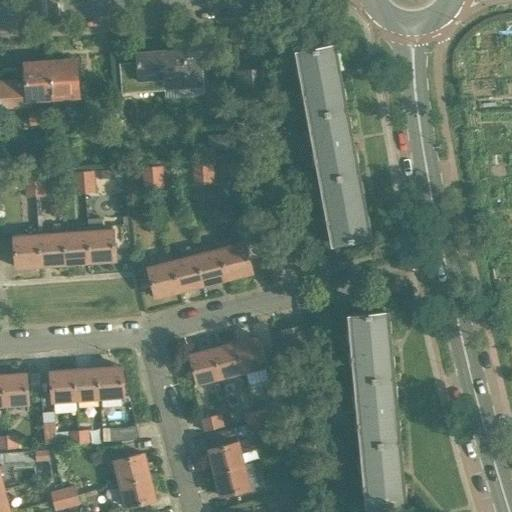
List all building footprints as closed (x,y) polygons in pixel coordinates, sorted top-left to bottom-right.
[(308,114),(345,107),(333,44),(296,51),(308,114)] [(183,49),(163,50),(166,90),(201,87),(199,56),(184,57),(183,49)] [(135,62),(117,63),(119,93),(166,90),(163,50),(134,52),(135,62)] [(61,62),(49,62),(51,97),(53,123),(71,121),(70,110),(64,110),(63,96),(77,95),(75,61),(72,61),(70,58),(62,58),(61,62)] [(24,81),(0,82),(0,106),(26,105),(25,99),(51,97),(49,62),(23,64),(24,81)] [(249,71),(251,94),(265,93),(263,70),(249,71)] [(251,94),(249,71),(237,72),(239,95),(251,94)] [(113,103),(115,129),(128,128),(126,102),(113,103)] [(345,107),(308,114),(320,178),(357,171),(345,107)] [(37,123),(37,112),(27,112),(27,124),(37,123)] [(208,136),(208,149),(231,147),(230,134),(208,136)] [(211,162),(201,163),(202,184),(212,183),(211,162)] [(201,163),(191,164),(192,184),(202,184),(201,163)] [(150,166),(141,167),(142,188),(152,187),(150,166)] [(160,166),(150,166),(152,187),(161,187),(160,166)] [(92,171),(82,172),(83,193),(93,192),(92,171)] [(369,235),(357,171),(320,178),(333,242),(369,235)] [(82,172),(72,172),(73,193),(83,193),(82,172)] [(42,174),(33,175),(34,196),(44,196),(42,174)] [(33,175),(23,176),(24,197),(34,196),(33,175)] [(112,229),(82,231),(84,262),(114,259),(112,229)] [(84,262),(82,231),(62,233),(64,263),(84,262)] [(64,263),(62,233),(42,234),(44,264),(64,263)] [(44,264),(42,234),(13,236),(15,266),(44,264)] [(277,241),(283,264),(296,261),(290,238),(277,241)] [(217,242),(219,249),(215,250),(223,279),(251,272),(243,242),(233,245),(231,239),(217,242)] [(283,264),(277,241),(265,244),(271,267),(283,264)] [(207,245),(193,248),(203,285),(223,279),(215,250),(209,251),(207,245)] [(179,252),(181,258),(176,260),(183,290),(203,285),(193,248),(179,252)] [(155,258),(156,264),(147,267),(155,297),(183,290),(176,260),(171,261),(169,254),(155,258)] [(356,379),(392,376),(386,311),(349,315),(356,379)] [(291,328),(296,351),(309,348),(303,325),(291,328)] [(296,351),(291,328),(278,332),(284,354),(296,351)] [(258,337),(235,343),(242,372),(266,366),(258,337)] [(242,372),(235,343),(213,348),(220,378),(242,372)] [(220,378),(213,348),(189,354),(197,384),(220,378)] [(96,369),(99,398),(123,397),(120,367),(96,369)] [(99,398),(96,369),(73,371),(75,400),(99,398)] [(75,400),(73,371),(49,372),(51,402),(75,400)] [(26,374),(2,375),(4,406),(28,404),(26,374)] [(392,376),(356,379),(362,443),(399,440),(392,376)] [(262,408),(253,410),(256,423),(265,420),(262,408)] [(253,410),(243,413),(246,425),(256,423),(253,410)] [(53,411),(41,412),(44,443),(55,443),(53,411)] [(200,419),(203,432),(223,427),(220,414),(200,419)] [(129,440),(139,438),(136,425),(124,428),(110,429),(111,441),(129,440)] [(87,430),(78,431),(79,443),(88,443),(87,430)] [(78,431),(69,431),(70,444),(79,443),(78,431)] [(15,435),(6,436),(7,449),(16,448),(15,435)] [(247,439),(237,442),(208,449),(214,472),(243,465),(240,453),(250,449),(247,439)] [(405,505),(399,440),(362,443),(369,509),(405,505)] [(297,442),(285,445),(288,454),(300,451),(297,442)] [(47,450),(34,451),(35,461),(47,460),(47,450)] [(300,451),(288,454),(290,463),(302,460),(300,451)] [(119,484),(148,476),(142,453),(113,460),(119,484)] [(251,463),(243,465),(214,472),(220,496),(249,488),(257,486),(251,463)] [(303,474),(282,480),(285,492),(307,487),(303,474)] [(154,500),(148,476),(119,484),(125,507),(154,500)] [(73,485),(61,488),(64,498),(76,494),(73,485)] [(61,488),(49,491),(52,501),(64,498),(61,488)] [(3,489),(0,489),(0,511),(5,511),(9,511),(3,489)] [(76,494),(64,498),(66,507),(79,504),(76,494)] [(64,498),(52,501),(54,511),(66,507),(64,498)]
